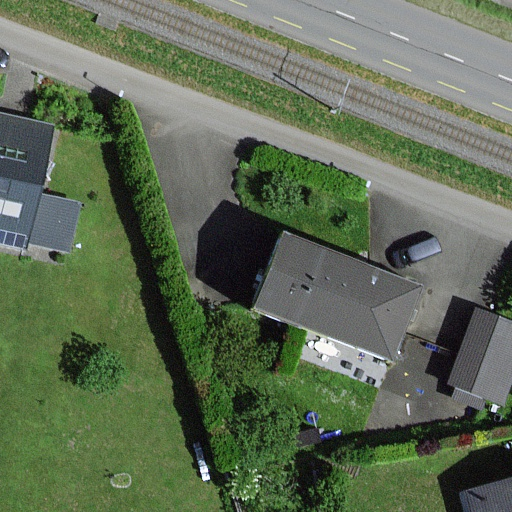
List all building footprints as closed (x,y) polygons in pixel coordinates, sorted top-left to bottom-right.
[(0,245),(25,251),(28,240),(28,238),(36,203),(39,192),(53,122),(0,110),(0,245)] [(66,249),(77,201),(47,194),(39,192),(36,203),(28,238),(28,240),(66,249)] [(414,290),(281,238),(256,302),(253,308),(306,329),(386,361),(414,290)] [(511,389),(511,324),(478,312),(450,387),(506,407),(511,389)] [(511,511),(511,480),(466,492),(470,511),(511,511)]
